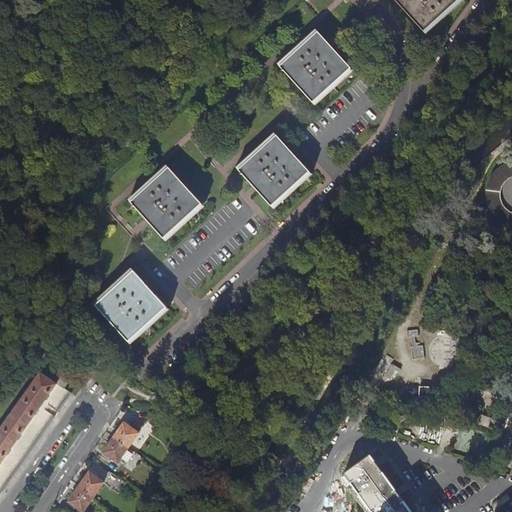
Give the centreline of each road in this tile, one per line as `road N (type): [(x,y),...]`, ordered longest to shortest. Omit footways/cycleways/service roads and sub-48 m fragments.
road 1 (residential): [(144,369),(390,131),(403,101),(401,57),(393,31),(367,0)]
road 2 (residential): [(307,511),(352,438),(511,488)]
road 3 (residential): [(104,417),(82,400),(4,511)]
